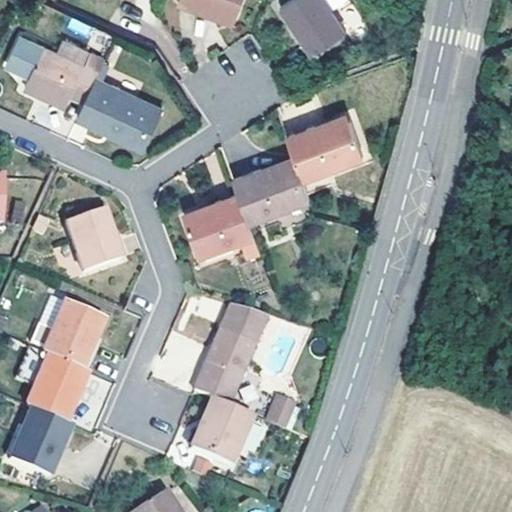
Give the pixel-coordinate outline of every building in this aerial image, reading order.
[(239,0),(181,0),(181,1),(232,20),(239,0)] [(290,0),(280,7),(312,53),(345,31),(330,9),(342,0),(290,0)] [(30,74),(42,47),(20,37),(7,64),(30,74)] [(97,79),(99,73),(42,47),(30,74),(24,87),(65,107),(71,95),(86,102),(97,79)] [(86,102),(79,119),(143,148),(161,109),(97,79),(86,102)] [(316,133),(350,121),(347,114),(313,127),(316,133)] [(316,133),(313,127),(287,137),(294,156),(297,163),(303,179),(363,157),(350,121),(316,133)] [(297,163),(294,156),(260,169),(264,176),(297,163)] [(264,176),(260,169),(234,179),(239,192),(250,222),(310,199),(303,179),(297,163),(264,176)] [(218,208),(187,220),(200,256),(241,240),(247,260),(262,254),(257,242),(250,222),(239,192),(216,201),(218,208)] [(218,208),(216,201),(184,212),(187,220),(218,208)] [(120,257),(103,208),(67,221),(83,271),(120,257)] [(50,329),(62,301),(51,296),(39,323),(50,329)] [(46,354),(81,369),(103,319),(62,301),(50,329),(39,323),(33,338),(44,344),(41,351),(46,354)] [(228,405),(265,314),(231,303),(194,391),(210,398),(228,405)] [(41,351),(28,346),(15,376),(33,384),(46,354),(41,351)] [(33,384),(24,404),(30,406),(64,421),(85,371),(81,369),(46,354),(33,384)] [(276,392),(264,419),(285,428),(297,401),(276,392)] [(229,464),(251,414),(228,405),(210,398),(189,447),(229,464)] [(48,474),(70,423),(64,421),(30,406),(9,459),(48,474)] [(178,511),(163,490),(131,511),(178,511)]
